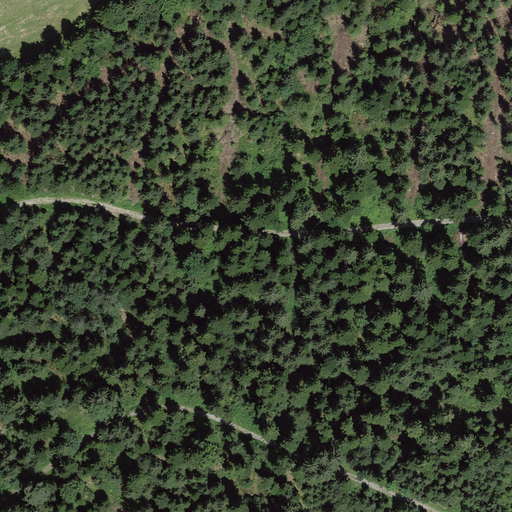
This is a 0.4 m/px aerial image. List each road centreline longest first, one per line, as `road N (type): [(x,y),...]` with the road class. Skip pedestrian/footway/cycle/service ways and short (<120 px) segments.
road 1 (track): [(511,220),(294,237),(54,197),(0,218)]
road 2 (track): [(0,504),(126,418),(174,406),(215,414),(440,511)]
